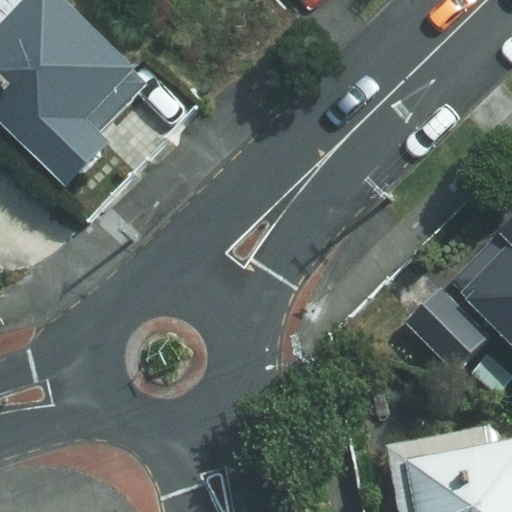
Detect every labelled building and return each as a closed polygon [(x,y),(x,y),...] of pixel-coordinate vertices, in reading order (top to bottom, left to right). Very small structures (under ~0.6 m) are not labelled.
[(101,122),(142,85),(70,0),(0,0),(0,102),(12,93),(20,103),(6,115),(70,193),(121,150),(101,122)] [(184,37),(200,53),(234,20),(218,3),(220,0),(107,0),(164,57),(184,37)] [(511,224),(450,284),(464,298),(458,303),(511,358),(511,224)] [(441,295),(406,330),(453,377),(484,346),(461,323),(465,319),(441,295)] [(511,511),(511,448),(494,452),(491,433),(383,452),(393,511),(511,511)]
